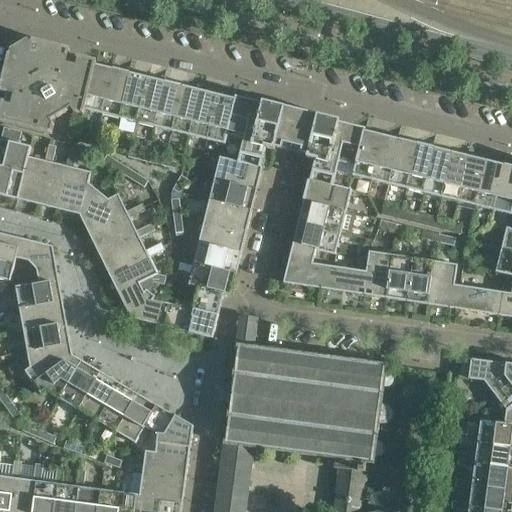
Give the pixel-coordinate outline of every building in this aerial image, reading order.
[(85,111),(96,66),(97,63),(78,58),(77,60),(78,60),(77,62),(78,62),(77,66),(67,64),(69,58),(70,58),(71,56),(69,56),(70,51),(28,40),(11,51),(1,93),(6,94),(6,96),(8,96),(8,94),(15,96),(12,107),(8,106),(8,105),(6,104),(4,104),(0,119),(0,122),(52,135),(54,125),(49,116),(54,113),(57,118),(67,113),(64,107),(69,104),(74,113),(84,115),(85,111)] [(102,115),(113,70),(96,66),(85,111),(102,115)] [(120,119),(131,75),(113,70),(102,115),(120,119)] [(137,124),(148,79),(131,75),(120,119),(137,124)] [(155,128),(166,83),(148,79),(137,124),(155,128)] [(172,132),(183,88),(166,83),(155,128),(172,132)] [(190,137),(201,92),(183,88),(172,132),(190,137)] [(207,141),(218,96),(201,92),(190,137),(207,141)] [(236,100),(235,100),(218,96),(207,141),(226,145),(228,136),(227,135),(236,100)] [(356,167),(365,132),(366,132),(366,130),(340,123),(340,121),(263,102),(262,104),(236,98),(235,100),(236,100),(227,135),(228,136),(244,140),(239,162),(238,163),(261,169),(262,168),(266,149),(275,151),(275,148),(308,156),(307,159),(315,161),(311,180),(311,181),(334,187),(334,186),(339,163),(355,167),(356,167)] [(78,141),(84,115),(74,113),(68,139),(78,141)] [(19,145),(22,132),(4,128),(1,140),(19,145)] [(383,137),(366,132),(365,132),(356,167),(355,167),(353,177),(371,181),(383,137)] [(389,186),(400,141),(383,137),(371,181),(389,186)] [(32,148),(19,145),(1,140),(0,144),(0,168),(24,174),(28,158),(29,158),(32,148)] [(406,190),(417,145),(400,141),(389,186),(406,190)] [(52,164),(57,147),(49,145),(45,162),(49,163),(52,164)] [(424,194),(435,149),(417,145),(406,190),(424,194)] [(441,198),(452,154),(435,149),(424,194),(441,198)] [(145,162),(147,154),(131,150),(129,158),(145,162)] [(73,169),(78,152),(70,151),(66,167),(70,168),(73,169)] [(160,166),(162,158),(147,154),(145,162),(160,166)] [(459,203),(470,158),(452,154),(441,198),(459,203)] [(121,164),(107,155),(103,162),(117,171),(121,164)] [(45,162),(29,158),(28,158),(24,174),(17,200),(38,205),(49,163),(45,162)] [(176,170),(178,162),(162,158),(160,166),(176,170)] [(257,190),(263,168),(262,168),(261,169),(238,163),(239,162),(220,158),(215,180),(257,190)] [(476,207),(487,162),(470,158),(459,203),(476,207)] [(494,211),(505,167),(487,162),(476,207),(494,211)] [(66,167),(52,164),(49,163),(38,205),(59,211),(70,168),(66,167)] [(135,173),(121,164),(117,171),(131,179),(135,173)] [(511,168),(505,167),(494,211),(511,215),(511,168)] [(17,200),(24,174),(0,168),(0,195),(17,200)] [(99,192),(89,184),(92,173),(73,169),(70,168),(59,211),(80,216),(99,192)] [(149,181),(135,173),(131,179),(145,188),(149,181)] [(180,194),(188,180),(181,176),(173,190),(180,194)] [(252,211),(257,190),(215,180),(210,201),(252,211)] [(347,212),(352,191),(352,190),(334,186),(334,187),(311,181),(311,180),(309,180),(304,202),(347,212)] [(129,216),(127,212),(119,195),(109,200),(99,192),(80,216),(90,235),(129,216)] [(182,216),(180,199),(172,200),(174,217),(182,216)] [(247,232),(252,211),(210,201),(205,222),(247,232)] [(341,233),(347,212),(304,202),(299,223),(341,233)] [(131,219),(146,211),(143,205),(127,212),(129,216),(131,219)] [(398,219),(400,212),(383,208),(382,215),(398,219)] [(413,223),(415,216),(400,212),(398,219),(413,223)] [(137,232),(131,219),(129,216),(90,235),(99,254),(138,235),(137,232)] [(184,233),(182,216),(174,217),(176,234),(184,233)] [(429,227),(431,219),(415,216),(413,223),(429,227)] [(445,231),(447,223),(431,219),(429,227),(445,231)] [(396,232),(398,225),(381,221),(379,228),(396,232)] [(242,253),(247,232),(205,222),(199,243),(242,253)] [(336,256),(341,233),(299,223),(294,244),(319,250),(319,251),(336,256)] [(461,235),(463,227),(447,223),(445,231),(461,235)] [(140,238),(156,231),(152,224),(137,232),(138,235),(140,238)] [(412,236),(414,229),(398,225),(396,232),(412,236)] [(511,252),(511,229),(507,228),(502,250),(511,252)] [(438,243),(440,235),(423,231),(421,239),(438,243)] [(15,259),(20,239),(0,234),(0,279),(11,282),(16,259),(15,259)] [(148,254),(146,251),(140,238),(138,235),(99,254),(109,274),(148,254)] [(454,247),(456,239),(440,235),(438,243),(454,247)] [(59,281),(53,247),(20,239),(15,259),(16,259),(29,262),(37,270),(39,284),(40,285),(59,281)] [(150,258),(165,250),(162,243),(146,251),(148,254),(150,258)] [(237,274),(242,253),(199,243),(194,264),(237,274)] [(322,289),(325,266),(316,263),(319,251),(319,250),(294,244),(284,284),(322,289)] [(511,252),(502,250),(496,273),(511,276),(511,252)] [(386,299),(392,256),(370,252),(366,273),(368,273),(364,296),(386,299)] [(158,275),(150,258),(148,254),(109,274),(118,293),(139,283),(140,284),(151,278),(158,275)] [(407,302),(414,259),(392,256),(386,299),(407,302)] [(428,306),(435,262),(414,259),(407,302),(428,306)] [(455,286),(458,266),(435,262),(428,306),(449,309),(450,309),(451,309),(451,308),(455,286)] [(231,296),(237,274),(194,264),(189,286),(197,288),(197,287),(225,293),(224,295),(231,296)] [(368,273),(366,273),(334,268),(325,266),(322,289),(364,296),(368,273)] [(164,285),(166,277),(158,275),(151,278),(153,283),(164,285)] [(63,302),(61,290),(59,281),(40,285),(39,284),(16,288),(20,310),(63,302)] [(160,326),(165,303),(154,301),(156,298),(147,291),(145,293),(140,284),(139,283),(118,293),(131,319),(160,326)] [(499,316),(502,293),(455,286),(451,308),(451,309),(456,310),(499,316)] [(219,316),(224,295),(225,293),(197,287),(197,288),(193,303),(192,309),(207,313),(202,336),(213,339),(219,316),(219,315),(219,316)] [(511,318),(511,293),(511,295),(502,293),(499,316),(511,318)] [(192,310),(192,309),(193,303),(181,300),(180,307),(192,310)] [(67,324),(63,302),(20,310),(24,331),(67,324)] [(202,336),(207,313),(192,309),(192,310),(180,307),(165,303),(160,326),(189,334),(189,333),(190,333),(190,334),(202,336)] [(238,345),(224,445),(225,445),(222,468),(250,472),(253,449),(336,460),(367,464),(375,465),(376,457),(378,458),(379,458),(381,457),(382,456),(384,455),(385,454),(385,453),(386,451),(386,450),(386,448),(385,448),(385,447),(385,446),(384,445),(383,444),(382,443),(380,442),(378,442),(380,424),(382,425),(385,425),(386,424),(388,423),(390,422),(391,421),(392,419),(392,418),(393,416),(393,415),(392,413),(392,412),(391,410),(390,409),(388,407),(387,406),(385,406),(382,405),(385,388),(386,388),(388,388),(390,388),(391,387),(393,386),(394,384),(394,383),(395,382),(395,380),(395,378),(394,377),(393,375),(392,374),(390,373),(389,373),(387,373),(388,365),(252,347),(256,320),(242,318),(238,345)] [(71,345),(67,324),(24,331),(28,353),(71,345)] [(34,383),(73,356),(71,345),(28,353),(31,368),(26,372),(34,383)] [(60,399),(83,362),(73,356),(34,383),(42,395),(47,391),(60,399)] [(496,396),(511,383),(511,365),(506,364),(506,365),(471,360),(469,380),(485,382),(496,396)] [(79,410),(101,373),(83,362),(60,399),(79,410)] [(98,421),(120,384),(101,373),(79,410),(98,421)] [(511,425),(511,383),(496,396),(507,411),(505,424),(505,425),(511,425)] [(116,432),(139,395),(120,384),(98,421),(116,432)] [(14,405),(9,398),(5,392),(0,395),(0,399),(7,410),(14,405)] [(144,427),(157,406),(139,395),(116,432),(134,443),(136,444),(146,428),(144,427)] [(23,419),(14,405),(7,410),(17,423),(23,419)] [(191,449),(194,427),(176,416),(176,417),(175,417),(176,417),(157,406),(144,427),(146,428),(158,435),(156,453),(156,455),(189,459),(191,449)] [(466,420),(468,412),(451,410),(450,418),(466,420)] [(511,447),(511,425),(505,425),(505,424),(481,421),(478,440),(478,443),(511,447)] [(38,438),(41,431),(26,424),(23,432),(38,438)] [(54,445),(57,438),(41,431),(38,438),(54,445)] [(511,469),(511,447),(478,443),(478,440),(461,438),(461,445),(477,447),(476,461),(475,465),(511,469)] [(80,455),(83,447),(67,441),(64,449),(80,455)] [(96,460),(98,453),(83,447),(80,455),(96,460)] [(186,480),(189,459),(156,455),(156,453),(146,452),(143,475),(186,480)] [(120,469),(122,461),(107,456),(104,463),(120,469)] [(11,511),(16,479),(12,479),(0,476),(0,463),(1,460),(0,459),(0,511),(11,511)] [(511,491),(511,469),(475,465),(476,461),(459,459),(458,466),(475,468),(473,482),(472,486),(511,491)] [(358,511),(364,473),(365,473),(367,464),(336,460),(335,469),(341,470),(335,511),(358,511)] [(33,511),(37,482),(34,481),(20,480),(22,463),(14,462),(12,479),(16,479),(11,511),(33,511)] [(54,511),(59,485),(55,484),(41,482),(43,466),(36,465),(34,481),(37,482),(33,511),(54,511)] [(76,511),(80,488),(76,487),(62,485),(65,468),(57,467),(55,484),(59,485),(54,511),(76,511)] [(244,511),(245,511),(249,482),(250,472),(222,468),(216,511),(244,511)] [(98,511),(102,491),(84,488),(86,471),(79,470),(76,487),(80,488),(76,511),(98,511)] [(183,502),(186,481),(186,480),(143,475),(140,496),(142,496),(142,497),(183,502)] [(504,511),(511,511),(511,491),(472,486),(473,482),(456,480),(455,488),(472,490),(470,504),(469,508),(504,511)] [(139,511),(142,497),(142,496),(140,496),(102,491),(98,511),(139,511)] [(405,511),(406,510),(404,511),(401,491),(373,495),(376,511),(405,511)] [(182,511),(183,502),(142,497),(139,511),(182,511)] [(504,511),(469,508),(470,504),(453,502),(452,509),(469,511),(468,511),(504,511)]
